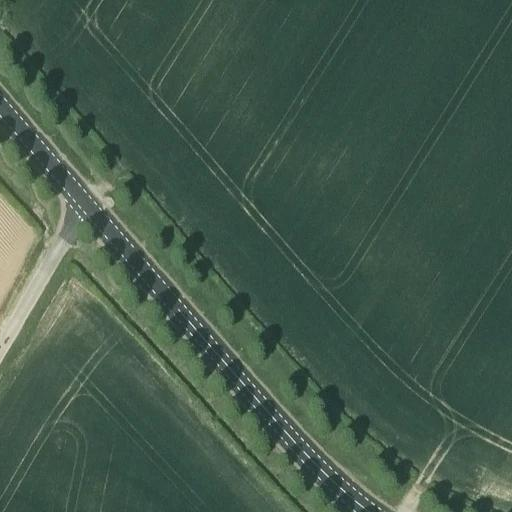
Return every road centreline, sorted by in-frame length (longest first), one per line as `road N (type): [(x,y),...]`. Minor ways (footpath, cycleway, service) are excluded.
road 1 (tertiary): [(369,511),(320,470),(82,204)]
road 2 (unclassified): [(0,349),(82,204)]
road 3 (tertiary): [(82,204),(0,109)]
